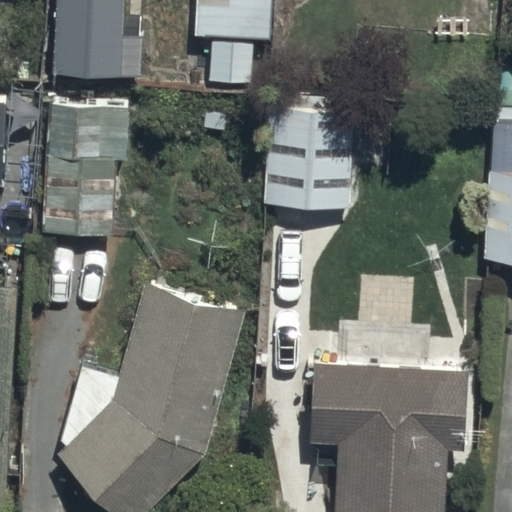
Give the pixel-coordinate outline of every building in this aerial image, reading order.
[(124,0),(57,0),(54,76),(140,80),(142,36),(123,35),(124,0)] [(269,0),(196,0),(195,38),(267,42),(269,0)] [(50,97),(44,231),(117,235),(120,157),(131,158),(133,101),(50,97)] [(511,123),(493,123),(491,170),(487,260),(511,260),(511,123)] [(352,206),(353,127),(268,127),(268,163),(268,205),(352,206)] [(0,511),(11,511),(15,285),(0,284),(0,511)] [(121,401),(63,452),(119,511),(140,511),(219,436),(250,311),(150,286),(121,401)] [(470,365),(315,362),(313,441),(337,442),(335,511),(446,511),(448,448),(469,449),(470,365)]
